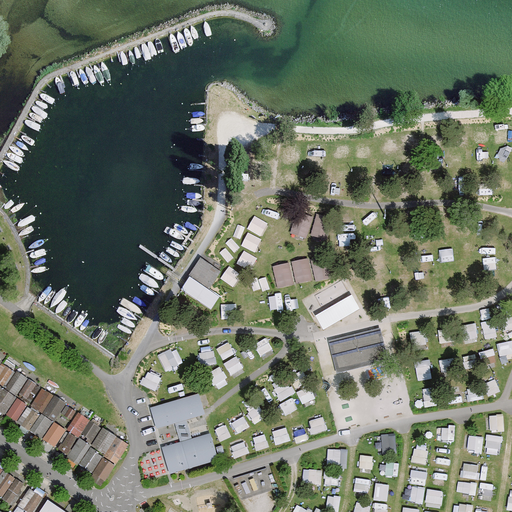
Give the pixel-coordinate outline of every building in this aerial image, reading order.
[(494,141),(505,141),(505,127),(494,127),(494,141)] [(359,152),(371,152),(371,140),(360,139),(359,152)] [(291,231),(307,237),(315,217),(299,210),(291,231)] [(248,228),(262,236),(269,222),(255,214),(248,228)] [(324,240),(328,220),(315,218),(311,238),(324,240)] [(248,230),(242,244),(256,251),(263,237),(248,230)] [(443,262),(455,259),(452,246),(439,250),(443,262)] [(238,263),(251,269),(257,255),(243,249),(238,263)] [(296,283),(313,280),(309,257),(292,260),(296,283)] [(311,260),(315,280),(328,277),(324,257),(311,260)] [(219,273),(200,259),(181,289),(210,309),(218,298),(207,290),(219,273)] [(292,262),(274,263),(276,286),(294,285),(292,262)] [(235,286),(243,274),(229,265),(221,277),(235,286)] [(352,296),(316,317),(323,329),(359,309),(352,296)] [(511,313),(499,314),(499,319),(483,320),(483,337),(497,337),(497,328),(511,327),(511,313)] [(464,339),(478,336),(476,322),(462,325),(464,339)] [(386,361),(379,330),(329,342),(337,373),(386,361)] [(511,339),(497,342),(499,357),(511,355),(511,339)] [(222,358),(235,354),(230,341),(218,346),(222,358)] [(159,354),(166,369),(183,361),(176,346),(159,354)] [(199,352),(202,366),(217,362),(214,349),(199,352)] [(224,362),(232,374),(244,367),(236,355),(224,362)] [(454,358),(441,359),(442,372),(456,371),(454,358)] [(430,359),(416,361),(418,379),(432,377),(430,359)] [(14,373),(1,364),(0,366),(0,384),(4,387),(14,373)] [(220,388),(230,379),(218,365),(207,375),(220,388)] [(149,367),(142,384),(157,389),(164,373),(149,367)] [(26,381),(14,373),(4,387),(14,394),(19,386),(21,387),(26,381)] [(287,376),(273,383),(281,400),(295,392),(287,376)] [(496,378),(484,382),(488,395),(500,390),(496,378)] [(39,388),(28,381),(20,394),(24,396),(22,399),(29,404),(39,388)] [(297,391),(302,403),(313,398),(308,386),(297,391)] [(52,397),(42,390),(32,406),(42,413),(52,397)] [(15,398),(4,391),(0,397),(0,409),(5,413),(15,398)] [(198,396),(152,410),(157,427),(174,422),(176,428),(181,426),(188,424),(186,419),(203,414),(198,396)] [(65,405),(54,398),(43,414),(54,421),(65,405)] [(281,403),(285,413),(298,407),(294,398),(281,403)] [(25,405),(18,400),(8,415),(16,420),(25,405)] [(61,414),(70,420),(75,412),(67,406),(61,414)] [(38,416),(27,408),(18,422),(29,429),(38,416)] [(323,411),(309,413),(312,433),(326,430),(323,411)] [(490,429),(504,429),(504,414),(490,413),(490,429)] [(89,421),(78,414),(67,430),(78,437),(89,421)] [(232,421),(238,432),(251,425),(245,415),(232,421)] [(52,423),(41,416),(31,431),(42,438),(52,423)] [(101,429),(91,422),(82,435),(88,439),(86,441),(91,444),(101,429)] [(64,431),(54,425),(44,439),(53,446),(64,431)] [(443,425),(442,438),(454,439),(455,425),(443,425)] [(287,427),(273,432),(277,443),(291,439),(287,427)] [(104,454),(115,438),(103,430),(92,447),(104,454)] [(76,438),(66,432),(59,443),(61,444),(58,449),(67,454),(70,450),(69,449),(76,438)] [(396,451),(396,432),(382,433),(383,451),(396,451)] [(487,433),(485,451),(500,453),(502,435),(487,433)] [(191,435),(185,437),(179,439),(181,444),(164,449),(170,473),(216,459),(210,436),(192,441),(191,435)] [(468,448),(480,449),(480,436),(468,435),(468,448)] [(88,444),(80,439),(68,456),(79,463),(87,450),(85,448),(88,444)] [(116,439),(105,457),(116,463),(127,446),(116,439)] [(435,442),(433,456),(447,457),(449,444),(435,442)] [(412,461),(425,463),(429,445),(415,443),(412,461)] [(348,467),(348,448),(328,447),(327,466),(348,467)] [(103,458),(90,449),(80,465),(94,473),(102,460),(103,458)] [(360,467),(373,468),(373,455),(360,454),(360,467)] [(105,480),(113,466),(102,460),(94,473),(105,480)] [(495,477),(495,461),(483,460),(483,477),(495,477)] [(385,462),(385,474),(398,474),(398,462),(385,462)] [(464,463),(462,476),(476,477),(478,465),(464,463)] [(303,481),(322,482),(322,468),(303,468),(303,481)] [(15,477),(2,469),(0,472),(0,495),(2,497),(15,477)] [(326,471),(325,483),(340,484),(340,472),(326,471)] [(354,489),(369,492),(371,478),(356,476),(354,489)] [(27,485),(15,477),(2,497),(14,505),(27,485)] [(376,481),(374,498),(387,500),(389,483),(376,481)] [(421,502),(425,488),(413,485),(409,499),(421,502)] [(426,507),(442,507),(442,489),(427,488),(426,507)] [(33,511),(43,498),(30,489),(17,506),(27,511),(33,511)] [(66,511),(47,499),(38,511),(66,511)] [(369,511),(372,505),(357,500),(352,511),(369,511)]
